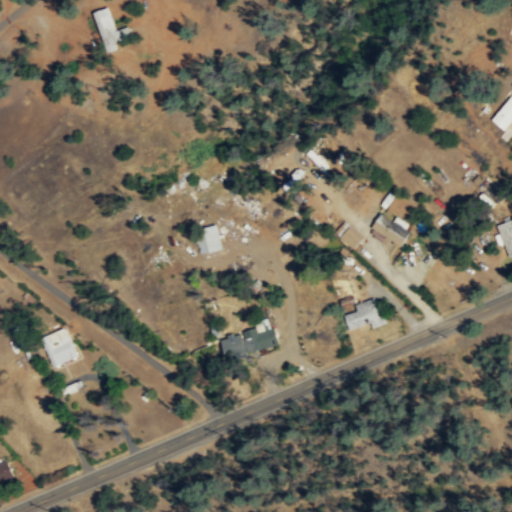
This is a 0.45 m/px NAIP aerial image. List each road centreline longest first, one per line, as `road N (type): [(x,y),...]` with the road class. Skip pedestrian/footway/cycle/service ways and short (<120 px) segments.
road 1 (tertiary): [(11,511),(511,295)]
road 2 (residential): [(224,420),(0,248)]
